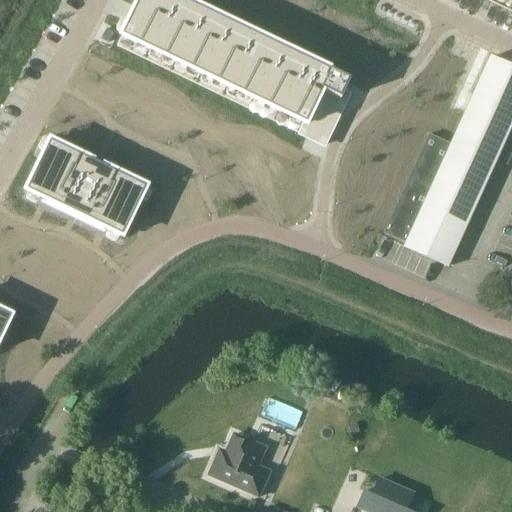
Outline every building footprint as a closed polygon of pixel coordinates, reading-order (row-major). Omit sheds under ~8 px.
[(140,0),(119,46),(325,145),(342,110),(337,108),(350,81),(181,0),(140,0)] [(511,0),(482,0),(511,14),(511,0)] [(403,247),(406,249),(447,268),(511,126),(511,69),(489,59),(450,146),(429,136),(384,234),(404,244),(403,247)] [(52,141),(28,190),(124,236),(148,186),(52,141)] [(0,308),(0,341),(13,315),(0,308)] [(356,422),(347,425),(350,434),(358,432),(356,422)] [(208,476),(258,498),(266,479),(254,474),(265,449),(233,435),(222,461),(216,458),(208,476)] [(365,487),(356,510),(360,511),(411,511),(414,507),(404,503),(411,486),(389,476),(381,494),(365,487)]
